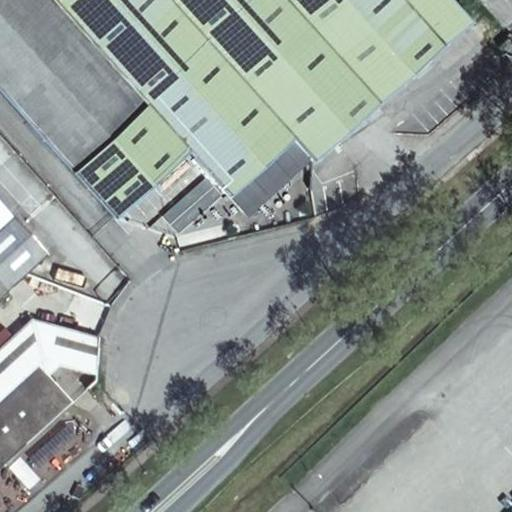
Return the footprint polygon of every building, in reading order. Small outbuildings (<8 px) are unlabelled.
[(452,0),(0,0),(0,88),(16,107),(111,214),(185,149),(226,195),(291,137),(311,159),(381,98),(469,18),(452,0)] [(511,63),(511,62),(511,41),(508,36),(497,47),(511,63)] [(0,226),(10,217),(0,206),(0,226)] [(0,298),(27,274),(46,256),(10,217),(0,226),(0,298)] [(0,399),(36,366),(47,356),(85,372),(92,334),(30,321),(0,347),(0,399)] [(0,467),(71,403),(36,366),(0,399),(0,467)]
